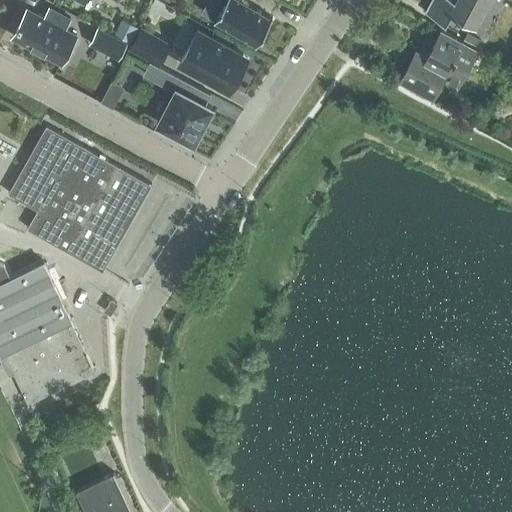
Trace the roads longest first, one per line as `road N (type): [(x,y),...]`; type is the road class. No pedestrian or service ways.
road 1 (residential): [(167,511),(134,456),(138,324),(221,189)]
road 2 (residential): [(221,189),(0,70)]
road 3 (residential): [(221,189),(354,0)]
